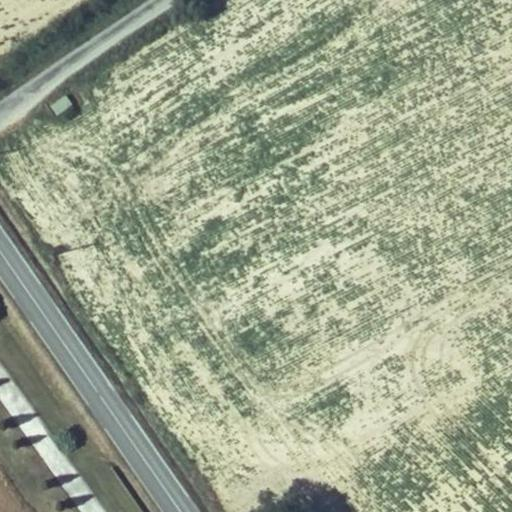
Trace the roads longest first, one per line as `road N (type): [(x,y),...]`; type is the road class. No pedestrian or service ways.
road 1 (primary): [(0,246),(179,511)]
road 2 (tertiary): [(157,0),(0,107)]
